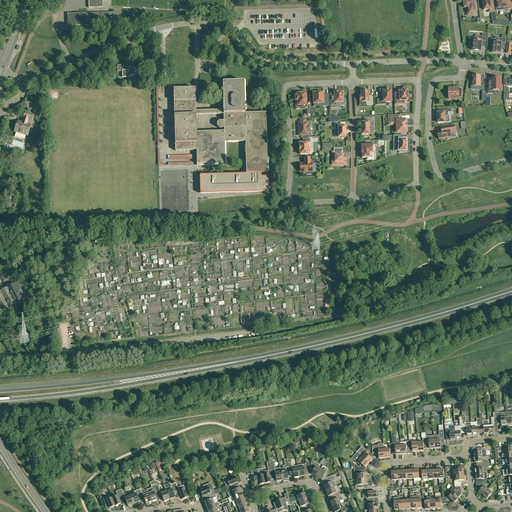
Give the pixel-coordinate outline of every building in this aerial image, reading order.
[(469,0),(469,1),(464,1),(465,8),(468,8),(469,8),(470,15),(477,14),(476,11),(477,11),(476,3),(475,3),(474,0),(469,0)] [(489,13),(492,12),(494,12),(493,4),(492,0),(482,0),(484,10),(488,10),(489,13)] [(495,0),(497,9),(507,7),(507,9),(511,9),(511,7),(510,0),(495,0)] [(110,24),(110,23),(111,23),(111,25),(113,25),(113,23),(115,23),(115,12),(67,13),(68,25),(76,25),(89,25),(89,24),(110,24)] [(476,36),(476,37),(475,41),(470,41),(470,42),(470,45),(471,46),(473,47),(473,51),(481,51),(482,41),(486,42),(487,34),(482,34),(482,36),(481,36),(476,36)] [(495,42),(491,42),(491,44),(490,47),(490,48),(493,48),(492,52),(501,53),(502,43),(506,44),(506,36),(502,36),(502,38),(501,38),(495,38),(495,42)] [(130,75),(136,75),(136,68),(131,68),(130,68),(130,67),(129,67),(128,68),(128,70),(123,70),(122,70),(122,71),(122,77),(130,77),(130,75)] [(471,79),(471,84),(475,84),(475,89),(485,89),(485,85),(480,85),(480,76),(473,76),(473,79),(471,79)] [(492,79),(492,81),(488,81),(488,83),(488,94),(492,94),(492,91),(501,91),(502,91),(502,86),(501,86),(501,79),(500,79),(500,78),(496,78),(496,79),(495,79),(492,79)] [(222,90),(221,92),(221,93),(223,94),(223,111),(197,111),(196,89),(182,89),(176,89),(174,89),(176,135),(172,135),(173,143),(175,143),(175,151),(196,150),(197,164),(225,163),(225,143),(245,143),(246,163),(246,173),(246,174),(200,175),(200,194),(268,192),(268,177),(261,177),(261,173),(268,173),(267,162),(268,162),(269,162),(269,161),(269,160),(269,159),(268,159),(268,158),(267,158),(266,113),(245,113),(245,110),(246,110),(246,109),(247,109),(247,108),(246,107),(245,106),(244,82),(223,82),(223,85),(223,90),(222,90)] [(449,92),(449,97),(454,97),(454,98),(463,98),(462,87),(449,88),(449,92)] [(407,89),(402,90),(402,91),(399,91),(399,93),(395,93),(395,104),(401,104),(402,104),(402,101),(408,101),(407,100),(409,100),(409,95),(407,95),(407,89)] [(368,97),(368,95),(368,91),(367,91),(367,90),(364,90),(364,91),(361,91),(361,97),(359,97),(360,101),(361,101),(361,102),(366,102),(366,103),(366,105),(373,105),(373,97),(369,97),(368,97)] [(391,102),(391,91),(389,91),(389,90),(384,90),(384,91),(382,91),(383,99),(377,99),(377,105),(386,105),(386,102),(391,102)] [(330,93),(331,108),(336,108),(336,102),(340,102),(340,105),(345,105),(344,99),(343,99),(343,96),(343,95),(343,92),(342,92),(342,91),(339,91),(339,92),(338,92),(334,92),(334,93),(330,93)] [(298,102),(298,106),(306,106),(305,102),(306,102),(306,97),(305,97),(305,93),(302,93),(302,92),(296,92),(296,96),(295,96),(295,101),(297,101),(298,102)] [(313,104),(318,103),(319,106),(329,106),(329,100),(323,100),(323,92),(313,93),(313,104)] [(452,108),(443,109),(443,112),(438,113),(438,118),(437,119),(437,121),(438,122),(438,123),(446,122),(445,115),(448,115),(448,112),(452,112),(452,108)] [(23,118),(24,118),(23,123),(18,121),(14,131),(17,132),(27,135),(31,125),(27,124),(28,119),(32,120),(34,115),(25,112),(23,118)] [(397,126),(398,133),(400,133),(400,134),(405,134),(405,133),(407,133),(406,128),(407,128),(407,124),(406,124),(406,120),(401,120),(400,115),(388,115),(389,125),(396,125),(396,126),(397,126)] [(373,122),(373,118),(365,118),(365,122),(361,122),(361,123),(361,127),(361,130),(361,134),(361,135),(362,135),(369,134),(369,135),(369,134),(369,122),(373,122)] [(299,131),(299,135),(308,135),(308,132),(310,132),(310,126),(307,126),(307,122),(306,122),(306,119),(300,119),(300,122),(298,123),(299,128),(299,129),(299,131)] [(346,133),(346,131),(345,126),(340,126),(340,123),(334,124),(334,130),(338,130),(338,137),(341,137),(341,138),(345,138),(345,137),(346,137),(346,133)] [(454,125),(442,127),(441,127),(441,128),(442,131),(438,132),(439,139),(447,138),(448,139),(451,138),(450,133),(456,132),(454,125)] [(401,135),(393,135),(393,145),(398,145),(398,151),(399,151),(399,152),(405,152),(405,151),(406,151),(406,146),(407,146),(406,146),(406,144),(407,144),(406,144),(406,139),(401,139),(401,135)] [(299,147),(300,151),(300,154),(308,154),(308,143),(310,143),(310,139),(303,139),(303,143),(299,143),(300,147),(299,147)] [(374,160),(374,145),(378,145),(378,141),(370,141),(370,145),(362,146),(362,158),(366,158),(366,160),(366,161),(366,160),(374,160)] [(332,162),(332,165),(335,165),(346,165),(346,164),(346,158),(343,158),(343,155),(341,155),(341,152),(332,152),(332,162)] [(304,164),(300,164),(300,172),(303,172),(303,173),(307,173),(307,172),(312,171),(312,163),(310,163),(310,158),(304,158),(304,162),(304,164)] [(25,261),(19,264),(22,271),(29,268),(25,261)] [(5,300),(9,307),(15,304),(16,304),(26,299),(17,282),(7,287),(7,288),(12,297),(5,300)] [(37,290),(41,298),(46,295),(41,287),(37,290)] [(12,297),(7,288),(1,292),(0,291),(0,308),(2,311),(9,308),(9,307),(5,300),(12,297)] [(43,304),(41,305),(42,313),(50,312),(49,306),(47,306),(47,305),(43,305),(43,304)] [(507,426),(506,417),(506,412),(497,413),(498,419),(501,419),(501,426),(507,426)] [(495,434),(495,432),(494,427),(497,426),(496,413),(493,413),(494,425),(489,425),(489,434),(495,434)] [(488,420),(483,420),(482,414),(479,414),(479,419),(480,425),(481,432),(484,432),(484,435),(489,434),(489,425),(488,420)] [(472,436),(472,427),(471,423),(466,423),(465,417),(462,417),(463,420),(463,427),(466,426),(466,427),(467,436),(472,436)] [(481,432),(480,425),(479,419),(476,419),(477,422),(471,423),(472,427),(472,436),(478,435),(478,432),(481,432)] [(455,427),(456,440),(461,439),(460,431),(460,427),(463,427),(463,420),(459,420),(460,426),(455,427)] [(445,428),(446,439),(450,438),(450,440),(456,440),(455,427),(445,428)] [(439,435),(434,436),(434,440),(435,448),(441,448),(440,443),(444,443),(443,430),(439,430),(439,435)] [(435,448),(434,440),(434,436),(426,436),(426,438),(426,444),(429,444),(430,449),(435,448)] [(423,442),(418,442),(418,451),(424,451),(423,444),(426,444),(426,438),(423,438),(423,442)] [(418,451),(418,442),(415,443),(415,440),(409,441),(409,447),(412,447),(413,452),(418,451)] [(400,442),(401,445),(401,454),(407,454),(406,447),(409,447),(409,441),(406,441),(400,442)] [(398,443),(392,444),(393,450),(395,450),(396,455),(401,454),(401,445),(398,446),(398,443)] [(372,446),(372,448),(375,447),(376,454),(379,453),(379,458),(385,458),(384,449),(383,444),(378,444),(378,445),(372,446)] [(393,450),(392,444),(389,444),(389,449),(384,449),(385,458),(390,458),(390,450),(393,450)] [(474,457),(483,456),(482,451),(483,451),(483,448),(480,448),(481,451),(473,451),(474,457)] [(362,458),(369,463),(372,459),(368,455),(369,453),(365,450),(363,453),(362,453),(359,450),(357,453),(359,455),(360,456),(362,458)] [(360,463),(361,464),(365,467),(369,463),(362,458),(360,456),(359,455),(357,453),(352,458),(356,461),(359,464),(360,463)] [(483,462),(483,456),(474,457),(474,463),(481,462),(482,465),(488,464),(488,462),(483,462)] [(280,469),(280,472),(282,480),(288,479),(286,468),(288,467),(288,463),(287,459),(284,460),(285,465),(282,466),(283,468),(280,469)] [(159,461),(155,462),(158,469),(161,468),(160,465),(164,464),(163,460),(159,461)] [(299,477),(298,468),(297,466),(294,466),(293,465),(291,465),(291,462),(288,463),(288,467),(289,469),(292,468),(294,478),(299,477)] [(311,474),(316,477),(320,469),(318,468),(319,466),(318,464),(317,463),(314,462),(311,463),(312,467),(315,466),(311,474)] [(262,472),(263,475),(265,484),(271,482),(268,471),(271,471),(270,465),(270,463),(267,463),(268,471),(262,472)] [(277,470),(275,469),(274,469),(273,464),(270,465),(271,471),(274,470),(276,481),(282,480),(280,472),(277,472),(277,470)] [(304,471),(307,470),(306,464),(297,466),(298,468),(299,477),(305,475),(304,471)] [(487,473),(487,467),(488,467),(492,466),(492,464),(488,464),(482,465),(482,468),(475,468),(475,474),(487,473)] [(460,470),(459,467),(453,467),(453,470),(455,470),(455,476),(464,475),(464,473),(464,471),(463,469),(460,470)] [(262,468),(250,470),(252,481),(254,481),(258,480),(259,485),(265,484),(263,475),(262,472),(262,468)] [(321,480),(324,475),(327,469),(326,468),(324,469),(323,471),(320,469),(316,477),(321,480)] [(354,472),(355,477),(355,480),(357,480),(367,479),(367,474),(366,474),(366,473),(361,474),(361,471),(354,472)] [(394,480),(398,480),(397,471),(391,472),(392,475),(389,476),(389,480),(389,484),(395,484),(394,480)] [(487,479),(487,473),(475,474),(476,482),(482,482),(485,481),(485,479),(487,479)] [(464,476),(464,475),(455,476),(456,481),(454,481),(455,484),(462,484),(461,481),(465,480),(464,476)] [(221,492),(226,490),(234,487),(233,484),(237,483),(235,477),(231,478),(230,476),(222,479),(224,484),(226,484),(225,486),(219,488),(221,492)] [(333,479),(327,481),(328,484),(323,485),(326,491),(334,488),(332,482),(334,481),(333,479)] [(367,485),(367,484),(368,484),(367,479),(357,480),(358,485),(355,486),(356,489),(362,488),(362,485),(367,485)] [(170,483),(164,485),(164,486),(166,491),(169,499),(170,499),(171,501),(175,499),(174,498),(175,497),(174,494),(173,493),(176,492),(173,484),(170,485),(170,483)] [(176,483),(173,484),(176,492),(178,491),(181,497),(182,499),(188,497),(184,489),(183,486),(179,487),(177,488),(176,483)] [(208,497),(213,495),(215,494),(221,492),(219,488),(213,491),(211,483),(199,488),(202,496),(207,494),(208,497)] [(452,493),(458,498),(459,497),(460,498),(462,494),(463,492),(462,492),(462,490),(461,490),(461,487),(462,487),(462,484),(455,484),(455,487),(455,488),(452,493)] [(152,488),(147,490),(147,491),(148,493),(151,502),(157,500),(155,495),(158,494),(155,488),(155,486),(154,485),(151,486),(152,488)] [(478,492),(482,496),(488,489),(484,486),(478,492)] [(235,490),(234,487),(226,490),(229,498),(230,497),(241,493),(241,492),(242,492),(242,491),(241,489),(240,489),(239,488),(235,490)] [(333,497),(339,495),(340,495),(339,492),(336,493),(334,488),(326,491),(328,496),(332,495),(333,497)] [(133,504),(130,496),(127,497),(126,495),(124,494),(123,494),(121,489),(118,490),(121,498),(124,497),(128,506),(128,507),(133,505),(133,504)] [(487,500),(491,494),(492,493),(488,489),(482,496),(487,500)] [(117,496),(112,498),(115,506),(121,504),(119,499),(121,498),(118,490),(116,492),(117,496)] [(134,491),(129,493),(130,496),(133,504),(134,504),(134,505),(139,503),(138,502),(139,502),(137,497),(140,496),(137,490),(134,491)] [(147,491),(142,493),(142,495),(143,496),(145,501),(146,504),(147,505),(151,503),(151,502),(148,493),(147,491)] [(163,492),(161,493),(163,499),(164,502),(169,499),(166,491),(163,492)] [(366,498),(366,502),(372,501),(372,498),(377,497),(377,491),(366,492),(366,498)] [(232,502),(235,501),(243,498),(241,493),(230,497),(232,502)] [(288,505),(291,504),(298,502),(307,498),(304,493),(293,498),(293,499),(290,501),(289,498),(286,500),(287,502),(288,505)] [(457,499),(458,498),(452,493),(448,497),(455,503),(458,500),(457,499)] [(333,497),(335,500),(330,502),(329,503),(330,507),(332,507),(340,504),(339,501),(341,500),(339,495),(333,497)] [(444,498),(443,498),(441,498),(440,496),(435,497),(435,500),(436,509),(437,508),(438,509),(442,509),(441,504),(444,504),(444,498)] [(400,509),(400,501),(399,497),(394,498),(394,500),(391,500),(391,506),(394,506),(395,510),(399,510),(400,509)] [(108,503),(110,508),(115,506),(112,498),(110,499),(106,500),(106,498),(103,499),(105,505),(108,503)] [(204,502),(206,507),(215,503),(213,498),(204,502)] [(243,498),(235,501),(237,506),(245,502),(243,498)] [(309,504),(307,498),(298,502),(299,504),(297,505),(299,511),(305,508),(304,506),(309,504)] [(287,506),(288,505),(287,502),(283,504),(281,499),(275,501),(276,502),(273,503),(276,511),(278,511),(288,508),(287,506)] [(369,504),(369,510),(378,509),(378,504),(373,504),(372,501),(366,502),(367,505),(369,504)] [(217,508),(219,507),(217,502),(215,503),(206,507),(208,511),(217,508)] [(237,511),(238,510),(247,507),(245,502),(237,506),(235,506),(237,511)] [(333,511),(345,511),(347,511),(344,503),(340,504),(332,507),(333,511)]
